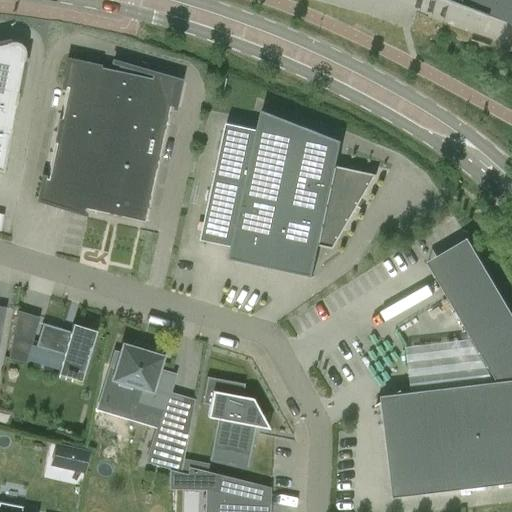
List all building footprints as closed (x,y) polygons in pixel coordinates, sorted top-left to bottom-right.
[(511,0),(448,0),(511,23),(511,0)] [(0,171),(2,171),(24,55),(23,50),(20,45),(15,42),(10,42),(0,44),(0,171)] [(67,88),(47,179),(44,178),(44,177),(42,177),(36,204),(85,215),(85,213),(84,213),(85,209),(143,222),(168,107),(172,108),(174,109),(180,81),(113,62),(111,69),(68,60),(62,88),(63,88),(64,88),(67,88)] [(336,166),(342,141),(262,110),(257,130),(226,123),(205,220),(236,227),(229,259),(312,277),(319,246),(333,249),(376,175),(336,166)] [(498,382),(394,395),(401,390),(401,389),(391,395),(381,396),(382,401),(376,405),(376,406),(382,403),(394,498),(511,483),(511,313),(468,238),(467,239),(488,274),(448,297),(498,382)] [(95,331),(72,324),(70,332),(42,324),(35,347),(63,355),(57,375),(80,382),(95,331)] [(25,365),(33,341),(12,334),(8,359),(25,365)] [(131,348),(122,345),(120,354),(114,353),(109,369),(115,371),(112,380),(139,388),(135,403),(163,411),(174,375),(157,370),(161,357),(148,353),(149,347),(132,342),(131,348)] [(244,384),(206,377),(201,404),(209,405),(207,417),(216,419),(211,448),(249,455),(254,426),(268,429),(252,399),(241,397),(244,384)] [(147,461),(180,471),(188,431),(159,422),(147,461)] [(55,442),(53,451),(88,460),(90,452),(55,442)] [(51,455),(50,465),(86,469),(87,458),(51,455)] [(262,504),(265,505),(270,488),(219,475),(207,472),(190,467),(190,475),(180,473),(171,471),(171,483),(205,484),(205,491),(204,511),(217,511),(218,493),(262,504)] [(218,493),(217,511),(261,511),(262,504),(218,493)] [(0,511),(20,511),(21,508),(0,503),(0,511)]
